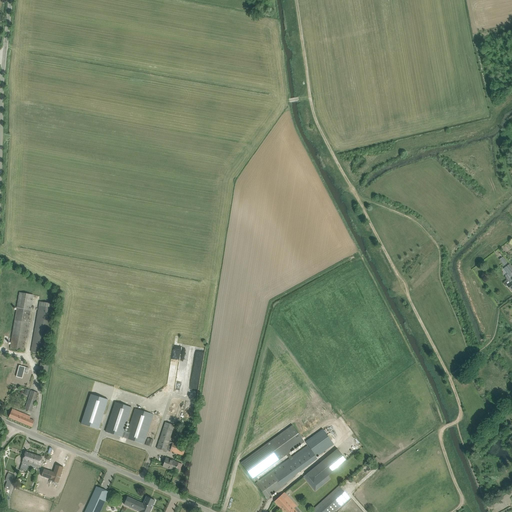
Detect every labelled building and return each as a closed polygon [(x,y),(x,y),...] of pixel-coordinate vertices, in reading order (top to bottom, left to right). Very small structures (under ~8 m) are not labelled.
[(508,263),(503,257),(500,259),(504,266),(508,263)] [(33,295),(25,294),(20,293),(10,348),(24,350),(33,295)] [(45,354),(52,314),(55,314),(56,309),(54,309),(55,304),(40,302),(31,352),(45,354)] [(178,373),(181,351),(174,349),(170,371),(178,373)] [(201,374),(204,352),(197,351),(194,373),(201,374)] [(40,362),(38,375),(46,376),(48,364),(40,362)] [(19,365),(16,377),(22,378),(24,373),(28,374),(29,368),(26,367),(19,365)] [(32,411),(38,393),(31,390),(25,409),(32,411)] [(91,394),(81,424),(98,429),(108,399),(91,394)] [(107,427),(106,432),(122,437),(126,438),(144,444),(145,439),(152,418),(153,414),(135,409),(134,412),(128,432),(124,431),(132,407),(116,402),(107,427)] [(12,412),(11,413),(9,418),(32,427),(34,421),(28,418),(29,416),(17,411),(16,413),(12,412)] [(165,422),(158,444),(157,449),(166,451),(166,449),(170,451),(183,455),(186,447),(169,441),(174,425),(165,422)] [(292,425),(241,463),(253,479),(255,478),(257,477),(287,455),(289,453),(305,442),(292,425)] [(334,444),(323,429),(306,442),(317,457),(334,444)] [(257,477),(255,478),(258,482),(256,483),(267,499),(268,500),(272,497),(271,496),(282,488),(285,485),(284,484),(296,476),(296,474),(311,463),(317,459),(308,446),(302,450),(292,457),(289,453),(287,455),(289,459),(260,480),(259,481),(257,477)] [(337,449),(306,474),(316,486),(347,460),(337,449)] [(26,452),(22,462),(29,465),(32,466),(33,466),(34,465),(39,466),(39,465),(40,462),(42,457),(26,452)] [(166,458),(163,467),(177,472),(179,463),(174,461),(166,458)] [(63,469),(55,466),(53,472),(44,468),(41,476),(51,479),(49,485),(56,488),(63,469)] [(8,475),(6,480),(7,481),(5,488),(10,490),(14,477),(8,475)] [(337,488),(337,487),(332,492),(312,510),(313,511),(333,511),(349,498),(339,486),(337,488)] [(99,511),(109,492),(97,487),(85,511),(99,511)] [(278,498),(274,501),(283,511),(300,511),(296,507),(295,508),(288,500),(290,498),(284,492),(282,494),(278,498)] [(125,501),(124,504),(135,509),(140,511),(141,511),(150,511),(153,505),(155,500),(146,496),(143,504),(140,502),(127,497),(125,501)]
